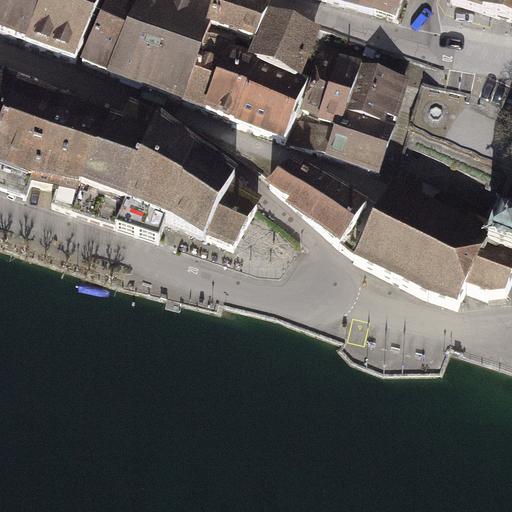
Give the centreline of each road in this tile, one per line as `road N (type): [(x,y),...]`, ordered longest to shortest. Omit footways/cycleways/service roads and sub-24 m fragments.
road 1 (residential): [(332,285),(313,298),(272,297),(0,210)]
road 2 (residential): [(140,108),(198,141),(319,248),(332,285)]
road 3 (residential): [(140,108),(165,106),(381,190)]
road 4 (residential): [(511,328),(479,332),(397,318),(332,285)]
road 5 (tertiary): [(411,44),(268,0)]
road 6 (residential): [(0,57),(140,108)]
